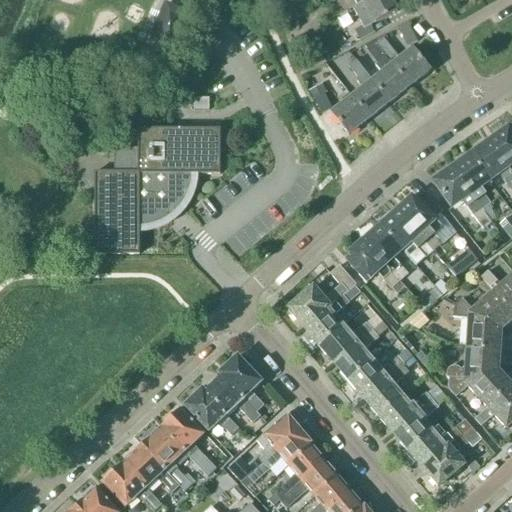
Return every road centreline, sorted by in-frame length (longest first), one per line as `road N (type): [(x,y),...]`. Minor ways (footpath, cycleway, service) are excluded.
road 1 (residential): [(234,305),(414,144),(480,102)]
road 2 (unclassified): [(24,511),(234,305)]
road 3 (unclassified): [(408,511),(234,305)]
